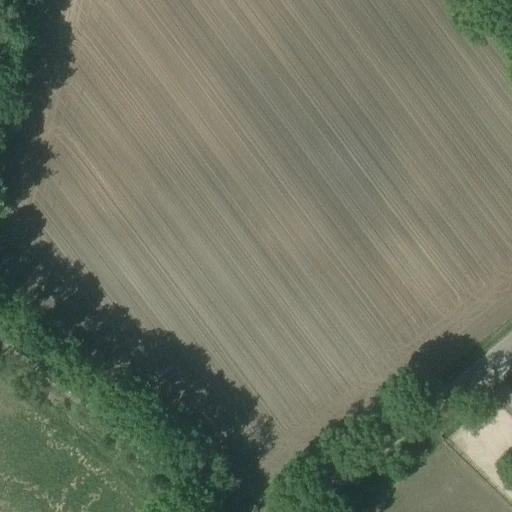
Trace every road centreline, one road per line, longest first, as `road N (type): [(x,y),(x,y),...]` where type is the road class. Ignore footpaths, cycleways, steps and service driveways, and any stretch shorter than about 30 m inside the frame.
road 1 (unclassified): [(231,511),(0,318)]
road 2 (unclassified): [(288,511),(511,341)]
